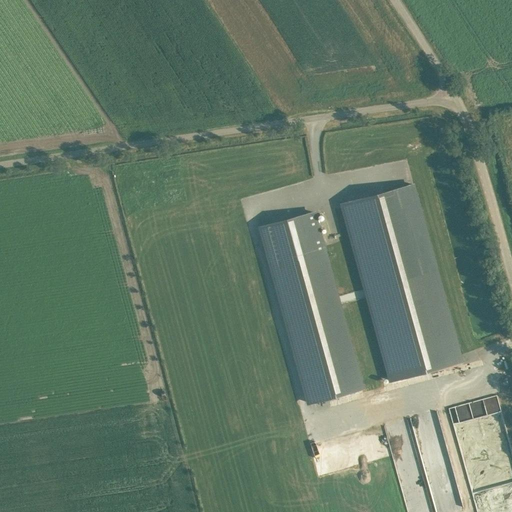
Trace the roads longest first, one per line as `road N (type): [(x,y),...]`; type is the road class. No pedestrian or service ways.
road 1 (unclassified): [(0,164),(455,97)]
road 2 (unclassified): [(511,278),(455,97)]
